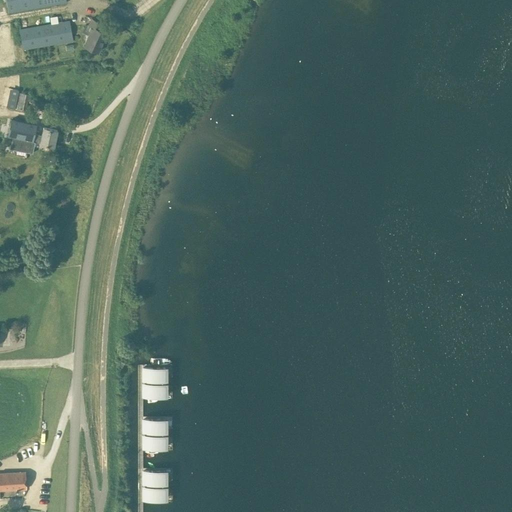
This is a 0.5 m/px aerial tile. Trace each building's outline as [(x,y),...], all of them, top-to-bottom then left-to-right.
[(6,0),(9,12),(66,3),(65,0),(6,0)] [(102,22),(92,17),(88,25),(86,24),(82,32),(88,35),(83,45),(98,52),(107,33),(99,29),(102,22)] [(81,40),(79,29),(71,31),(70,20),(20,29),(23,50),(81,40)] [(30,94),(15,91),(12,107),(26,110),(30,94)] [(7,136),(12,137),(9,149),(33,154),(35,142),(31,141),(31,140),(40,142),(53,145),(57,129),(43,126),(41,134),(34,133),(36,123),(11,118),(7,136)] [(143,364),(143,384),(151,384),(151,382),(152,382),(152,380),(173,380),(173,364),(143,364)] [(151,384),(143,384),(143,398),(173,398),(173,380),(152,380),(152,382),(151,382),(151,384)] [(152,431),(173,431),(173,416),(143,416),(143,435),(151,435),(151,433),(152,433),(152,431)] [(173,450),(173,431),(152,431),(152,433),(151,433),(151,435),(143,435),(143,450),(173,450)] [(143,467),(143,487),(151,487),(151,485),(152,485),(152,483),(173,483),(173,467),(143,467)] [(0,489),(26,488),(25,472),(0,472),(0,489)] [(151,487),(143,487),(143,502),(173,502),(173,483),(152,483),(152,485),(151,485),(151,487)]
